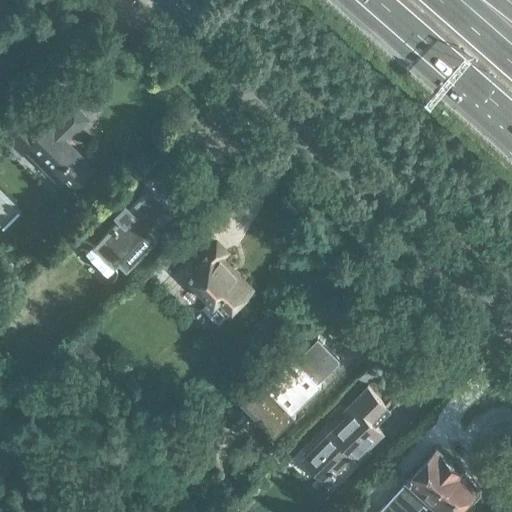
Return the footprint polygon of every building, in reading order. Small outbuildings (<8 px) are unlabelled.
[(0,33),(16,18),(0,1),(0,33)] [(26,149),(67,191),(91,168),(64,141),(86,119),(72,104),(49,127),(47,125),(38,134),(19,114),(1,131),(22,152),(26,149)] [(113,262),(168,207),(149,188),(129,209),(123,204),(114,213),(119,219),(94,243),(113,262)] [(250,292),(219,261),(226,254),(215,243),(194,264),(187,258),(177,268),(211,303),(203,310),(218,324),(250,292)] [(145,255),(133,267),(142,276),(154,265),(145,255)] [(342,358),(321,335),(298,357),(294,354),(266,380),(264,378),(242,399),(275,434),(297,413),(294,409),(322,382),(320,380),(342,358)] [(332,482),(384,431),(376,422),(391,407),(369,384),(344,408),(348,412),(305,454),(332,482)] [(438,447),(377,511),(416,511),(424,504),(427,507),(435,499),(448,511),(468,511),(476,505),(470,499),(474,500),(480,494),(479,488),(477,486),(479,484),(438,447)] [(347,474),(333,488),(343,499),(357,485),(347,474)]
